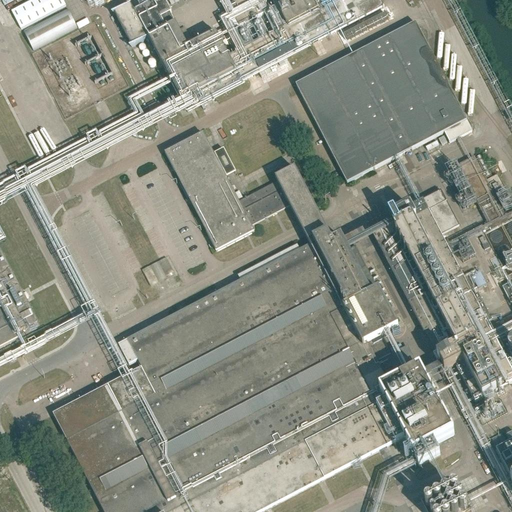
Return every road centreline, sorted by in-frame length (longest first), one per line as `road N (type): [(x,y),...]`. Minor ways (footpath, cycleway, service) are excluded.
road 1 (unknown): [(511,309),(436,162)]
road 2 (unknown): [(274,86),(347,208)]
road 3 (unknown): [(124,165),(187,292)]
road 4 (unknown): [(152,150),(215,277)]
